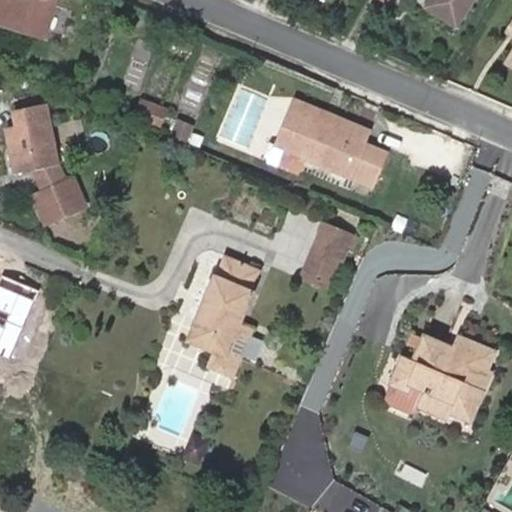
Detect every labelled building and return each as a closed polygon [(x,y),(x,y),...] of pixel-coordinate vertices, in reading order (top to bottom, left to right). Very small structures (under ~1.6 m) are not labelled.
[(0,0),(0,13),(28,23),(25,30),(41,35),(52,0),(0,0)] [(456,26),(472,0),(430,0),(426,7),(456,26)] [(0,21),(25,30),(28,23),(0,13),(0,21)] [(511,24),(509,23),(503,32),(511,37),(511,24)] [(144,95),(136,114),(162,125),(171,106),(144,95)] [(284,150),(303,158),(372,188),(387,151),(351,136),(355,128),(292,101),(273,145),(284,150)] [(14,110),(17,127),(7,128),(13,169),(34,166),(44,190),(33,194),(45,222),(86,205),(74,177),(65,181),(58,165),(47,105),(14,110)] [(279,161),(299,169),(303,158),(284,150),(279,161)] [(324,221),(314,245),(341,256),(350,232),(324,221)] [(302,273),(329,284),(341,256),(314,245),(302,273)] [(225,356),(240,322),(262,270),(225,254),(217,274),(214,272),(186,339),(208,349),(214,351),(225,356)] [(302,273),(300,279),(327,290),(329,284),(302,273)] [(225,356),(239,362),(254,328),(240,322),(225,356)] [(425,392),(419,406),(447,418),(450,410),(471,419),(492,372),(487,370),(495,351),(459,335),(454,347),(424,334),(413,360),(402,355),(390,383),(393,384),(408,390),(412,383),(426,389),(425,392)] [(239,362),(225,356),(214,351),(208,366),(233,376),(239,362)] [(418,408),(419,406),(425,392),(426,389),(412,383),(408,390),(393,384),(390,383),(389,382),(384,394),(389,403),(408,411),(418,408)] [(187,427),(181,443),(196,449),(202,434),(187,427)] [(196,449),(181,443),(177,451),(192,457),(196,449)]
